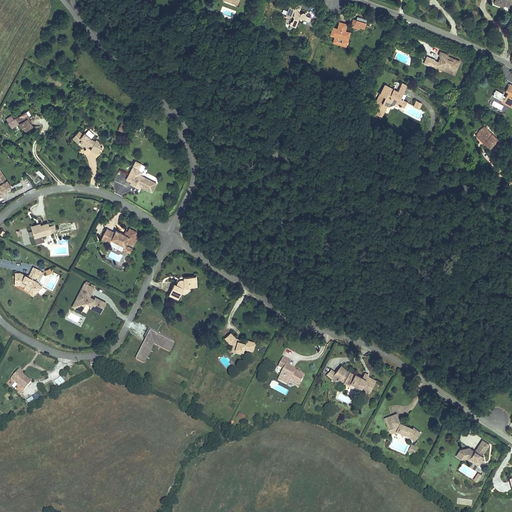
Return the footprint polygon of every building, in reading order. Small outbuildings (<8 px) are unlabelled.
[(493,1),(489,0),(482,0),(491,4),(490,6),(502,11),(503,9),(511,12),(511,10),(511,8),(504,5),(502,8),(492,3),(493,1)] [(511,0),(489,0),(493,1),(492,3),(502,8),(504,5),(511,8),(511,0)] [(288,7),(284,20),(285,20),(287,21),(288,23),(288,24),(288,26),(287,28),(293,31),(297,23),(298,22),(299,22),(300,22),(301,23),(302,24),(302,25),(302,27),(311,31),(314,23),(303,19),(301,16),(297,17),(295,16),(298,8),(291,5),(288,7)] [(353,18),(351,26),(364,29),(367,21),(353,18)] [(339,26),(337,32),(343,35),(346,28),(339,26)] [(337,32),(332,31),(329,40),(336,42),(334,48),(340,50),(343,43),(348,44),(350,37),(343,35),(337,32)] [(440,56),(442,57),(441,62),(439,65),(446,67),(445,70),(457,74),(462,61),(455,59),(454,62),(448,59),(449,57),(450,55),(441,52),(440,56)] [(434,67),(437,60),(429,57),(426,64),(434,67)] [(508,103),(511,105),(511,103),(511,91),(511,92),(511,91),(511,85),(508,83),(504,90),(507,91),(504,96),(502,95),(502,94),(494,90),(492,95),(497,98),(501,98),(507,101),(508,103)] [(383,88),(373,108),(375,110),(374,113),(376,114),(375,117),(376,118),(377,119),(378,119),(380,119),(381,119),(385,111),(386,111),(387,111),(395,108),(396,106),(400,108),(402,109),(403,109),(405,109),(405,107),(405,106),(405,105),(399,102),(405,89),(396,85),(392,92),(383,88)] [(507,101),(501,98),(500,101),(510,107),(511,105),(508,103),(507,101)] [(416,100),(413,106),(420,109),(423,103),(416,100)] [(16,113),(26,126),(34,120),(27,112),(24,107),(16,113)] [(81,127),(75,134),(80,139),(81,137),(84,139),(82,141),(84,143),(88,141),(94,143),(92,147),(100,150),(103,142),(102,142),(96,139),(97,137),(93,134),(87,128),(84,129),(81,127)] [(478,132),(477,137),(484,143),(483,145),(490,152),(498,142),(484,130),(478,132)] [(484,143),(477,137),(476,139),(483,145),(484,143)] [(157,181),(141,171),(143,168),(135,163),(128,175),(134,178),(133,179),(142,185),(143,183),(153,189),(157,181)] [(13,183),(3,167),(0,168),(0,174),(2,177),(0,178),(0,194),(3,193),(1,190),(13,183)] [(37,234),(53,229),(50,219),(43,221),(34,223),(37,234)] [(125,248),(133,252),(135,248),(128,244),(130,240),(134,242),(136,238),(134,236),(136,232),(138,229),(130,225),(127,232),(117,227),(116,230),(108,226),(103,236),(111,240),(113,238),(126,245),(125,248)] [(31,279),(20,273),(14,273),(15,283),(22,283),(23,281),(27,282),(25,285),(24,287),(29,289),(34,295),(38,291),(37,289),(40,286),(37,282),(35,281),(36,278),(40,279),(44,272),(36,269),(31,279)] [(174,279),(169,289),(177,294),(180,289),(181,288),(181,287),(182,286),(183,285),(185,284),(186,283),(187,283),(188,283),(190,283),(191,283),(196,282),(196,272),(185,273),(184,277),(183,277),(181,277),(180,278),(179,278),(178,279),(177,280),(174,279)] [(94,288),(85,283),(79,295),(82,297),(78,305),(84,308),(87,303),(91,305),(90,308),(101,313),(106,303),(95,297),(94,299),(90,297),(94,288)] [(24,287),(24,288),(28,291),(33,296),(34,295),(29,289),(24,287)] [(78,305),(82,297),(79,295),(73,307),(82,312),(84,308),(78,305)] [(156,329),(149,325),(144,334),(146,335),(137,351),(144,355),(153,337),(171,346),(174,340),(172,339),(173,337),(158,330),(157,332),(155,331),(156,329)] [(256,337),(248,335),(247,339),(244,338),(242,336),(236,334),(231,329),(226,335),(231,340),(234,341),(233,344),(242,347),(245,348),(245,344),(253,347),(256,337)] [(170,349),(171,346),(153,337),(144,355),(146,356),(154,341),(170,349)] [(144,355),(137,351),(135,356),(144,361),(146,356),(144,355)] [(286,352),(281,361),(286,364),(283,368),(288,371),(286,375),(291,377),(291,376),(292,374),(296,375),(296,378),(300,381),(306,369),(297,364),(289,360),(291,358),(292,355),(286,352)] [(347,367),(340,362),(331,372),(335,375),(338,378),(347,367)] [(352,371),(347,367),(338,378),(345,383),(352,371)] [(18,368),(11,375),(24,387),(31,380),(23,372),(18,368)] [(288,371),(283,368),(280,374),(290,378),(291,377),(286,375),(288,371)] [(363,376),(352,371),(345,383),(344,385),(350,387),(352,383),(363,389),(365,384),(372,388),(376,378),(365,372),(363,376)] [(58,387),(64,381),(60,377),(54,382),(58,387)] [(363,389),(352,383),(350,387),(361,393),(362,390),(363,389)] [(369,393),(372,388),(365,384),(363,389),(362,390),(369,393)] [(38,392),(27,400),(30,405),(41,397),(38,392)] [(397,413),(393,415),(396,422),(397,421),(398,424),(401,423),(397,413)] [(393,415),(385,418),(391,431),(398,429),(408,434),(415,439),(420,433),(414,427),(413,428),(401,423),(398,424),(397,421),(396,422),(393,415)] [(470,445),(462,447),(458,455),(464,459),(468,457),(473,455),(481,460),(482,460),(484,461),(487,460),(486,453),(490,445),(482,441),(477,449),(470,445)] [(473,480),(477,483),(482,475),(478,472),(473,480)]
